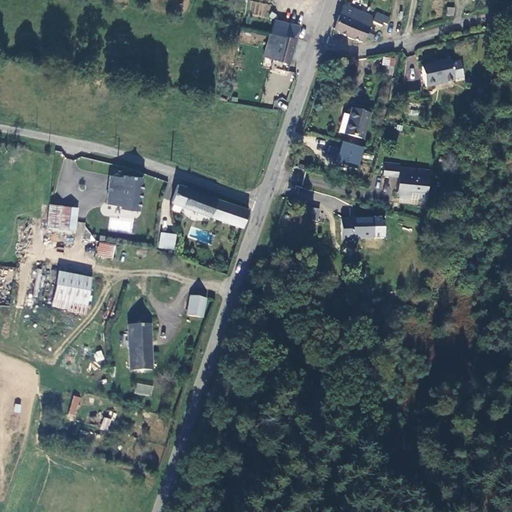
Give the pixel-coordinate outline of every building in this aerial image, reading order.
[(255,13),(266,16),(269,5),(257,3),(255,13)] [(373,13),(344,3),(333,31),(363,42),(365,37),(373,13)] [(447,6),(446,15),(454,16),(455,7),(447,6)] [(376,13),(373,19),(388,26),(391,20),(376,13)] [(273,30),(275,31),(296,38),(300,26),(277,18),(273,30)] [(376,33),(369,29),(365,37),(372,40),(376,33)] [(284,73),(296,38),(275,31),(272,39),(278,41),(269,67),(284,73)] [(391,57),(380,55),(379,66),(382,66),(382,72),(389,73),(391,57)] [(437,61),(438,63),(419,67),(422,86),(449,82),(449,80),(459,79),(455,63),(446,64),(446,61),(437,61)] [(344,134),(363,139),(368,114),(349,110),(344,134)] [(365,149),(336,141),(330,162),(360,170),(365,149)] [(396,163),(385,162),(384,173),(394,174),(396,163)] [(424,174),(395,170),(394,174),(393,191),(395,195),(400,195),(407,191),(422,192),(424,174)] [(119,207),(122,177),(108,175),(105,205),(119,207)] [(119,211),(138,213),(141,178),(122,177),(119,207),(119,211)] [(240,228),(247,210),(175,184),(169,202),(240,228)] [(79,207),(49,203),(46,226),(76,229),(79,207)] [(317,209),(303,207),(301,218),(316,219),(317,209)] [(376,219),(337,217),(337,240),(348,241),(348,238),(358,239),(358,236),(376,237),(376,219)] [(110,218),(109,229),(131,231),(132,220),(110,218)] [(162,229),(160,245),(175,247),(177,231),(162,229)] [(97,256),(113,258),(115,244),(98,242),(97,256)] [(88,312),(94,279),(60,272),(54,305),(88,312)] [(203,316),(206,298),(190,294),(188,312),(203,316)] [(134,368),(154,367),(152,323),(132,324),(134,368)] [(102,350),(93,353),(96,362),(104,360),(102,350)] [(136,383),(134,394),(151,396),(153,385),(136,383)] [(76,416),(81,397),(73,395),(68,414),(76,416)] [(100,429),(109,431),(111,418),(103,417),(100,429)]
